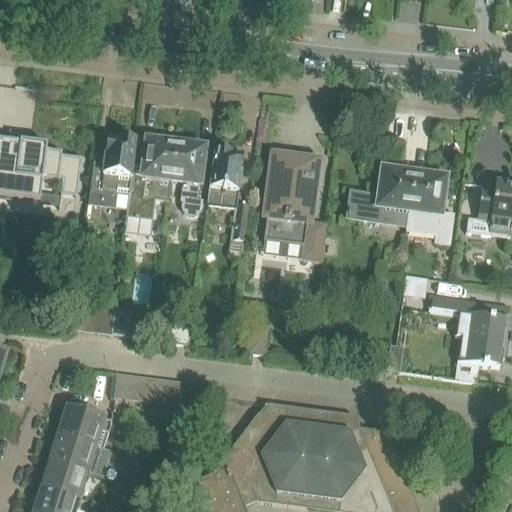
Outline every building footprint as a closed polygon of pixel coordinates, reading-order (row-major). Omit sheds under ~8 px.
[(132,170),(136,142),(134,142),(132,138),(122,137),(120,141),(117,140),(117,142),(106,140),(102,168),(92,166),(87,206),(114,210),(116,196),(129,198),(132,170)] [(169,145),(170,144),(169,142),(169,141),(168,140),(168,139),(167,138),(166,138),(165,137),(163,137),(162,138),(161,138),(160,139),(159,139),(158,140),(158,141),(157,142),(157,145),(147,144),(145,155),(144,155),(142,171),(132,170),(129,198),(126,217),(154,220),(156,206),(167,207),(170,191),(175,146),(169,145)] [(193,150),(193,147),(193,146),(193,145),(192,143),(192,142),(191,142),(190,141),(188,140),(187,140),(186,140),(185,141),(184,141),(183,142),(182,143),(181,144),(181,146),(175,146),(170,191),(181,192),(179,204),(182,205),(182,209),(182,210),(182,211),(182,213),(183,214),(184,216),(184,217),(186,218),(187,218),(188,219),(190,219),(191,219),(193,219),(196,218),(198,217),(199,215),(200,215),(200,214),(201,212),(201,211),(202,203),(197,203),(202,162),(201,162),(203,151),(193,150)] [(0,198),(39,204),(40,196),(42,180),(61,183),(60,198),(62,198),(76,200),(81,161),(61,158),(61,154),(45,152),(46,148),(19,145),(19,146),(9,145),(8,145),(0,143),(0,198)] [(213,152),(206,210),(234,214),(230,246),(244,248),(249,208),(237,207),(243,158),(232,156),(232,155),(230,154),(228,150),(218,149),(216,153),(213,152)] [(277,161),(273,160),(265,220),(266,220),(263,244),(302,249),(300,263),(321,266),(325,226),(308,224),(316,166),(311,165),(312,161),(278,156),(277,161)] [(350,196),(347,222),(382,226),(385,209),(408,213),(414,174),(396,171),(396,175),(382,174),(379,200),(350,196)] [(406,230),(406,234),(435,238),(434,246),(448,247),(452,218),(439,217),(444,182),(431,180),(431,176),(414,174),(408,213),(406,230)] [(467,221),(465,236),(507,241),(507,239),(511,239),(511,187),(495,185),(494,189),(481,187),(477,222),(467,221)] [(387,264),(386,274),(401,276),(402,266),(387,264)] [(373,266),(372,283),(401,285),(401,280),(383,279),(384,266),(373,266)] [(405,279),(403,294),(418,296),(421,281),(405,279)] [(45,305),(72,309),(75,286),(60,284),(58,298),(46,296),(45,305)] [(433,299),(432,312),(457,316),(456,322),(454,340),(461,341),(458,360),(457,360),(456,366),(476,368),(487,370),(487,369),(499,371),(500,361),(503,362),(505,346),(502,345),(503,333),(505,333),(509,310),(433,299)] [(75,308),(72,334),(73,334),(111,339),(113,315),(114,313),(75,308)] [(111,339),(137,342),(139,326),(131,325),(132,317),(113,315),(111,339)] [(170,348),(186,350),(188,350),(191,323),(169,320),(166,346),(166,347),(170,348)] [(245,357),(250,357),(265,359),(269,332),(249,329),(245,357)] [(389,349),(386,375),(399,376),(403,350),(389,349)] [(125,402),(128,379),(116,377),(113,401),(125,402)] [(137,404),(140,380),(128,379),(125,402),(137,404)] [(152,382),(140,380),(137,404),(149,405),(152,382)] [(152,382),(149,405),(161,407),(164,383),(152,382)] [(164,383),(161,407),(164,408),(165,407),(173,408),(176,385),(164,383)] [(185,410),(188,386),(176,385),(173,408),(185,410)] [(188,386),(185,410),(197,411),(202,399),(206,389),(188,386)] [(165,407),(164,408),(163,422),(191,426),(197,411),(185,410),(173,408),(165,407)] [(265,407),(212,476),(213,478),(196,485),(196,483),(194,483),(206,511),(245,511),(244,510),(256,505),(306,511),(376,511),(377,511),(388,507),(390,511),(417,511),(387,435),(372,433),(371,436),(361,435),(354,419),(265,407)] [(67,411),(58,438),(94,449),(103,451),(111,425),(67,411)] [(58,438),(50,464),(86,475),(103,481),(111,454),(103,451),(94,449),(58,438)] [(50,464),(42,490),(78,501),(86,475),(50,464)] [(157,468),(153,479),(154,479),(162,482),(165,483),(168,473),(168,472),(157,468)] [(42,490),(35,511),(74,511),(78,501),(42,490)]
